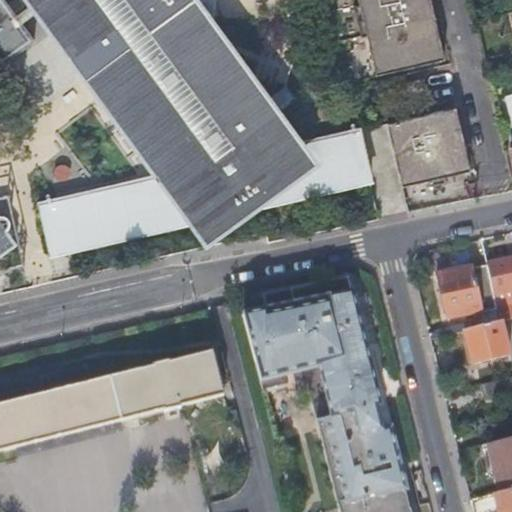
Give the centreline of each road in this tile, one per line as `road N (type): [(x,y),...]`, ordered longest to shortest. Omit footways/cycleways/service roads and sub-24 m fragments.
road 1 (residential): [(0,320),(378,237)]
road 2 (residential): [(378,237),(450,511)]
road 3 (unknown): [(227,269),(276,511)]
road 4 (residential): [(451,0),(496,213)]
road 5 (residential): [(496,213),(378,237)]
